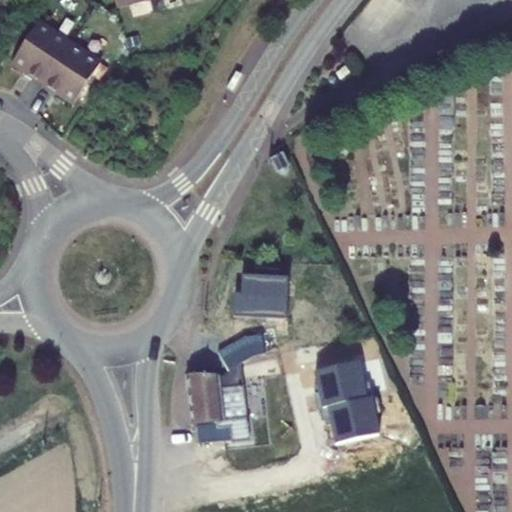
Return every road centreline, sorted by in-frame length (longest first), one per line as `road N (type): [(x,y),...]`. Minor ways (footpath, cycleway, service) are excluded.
road 1 (tertiary): [(181,280),(204,217),(340,0)]
road 2 (tertiary): [(310,0),(201,166),(173,191),(129,205)]
road 3 (tertiary): [(135,511),(147,366),(158,329)]
road 4 (tertiary): [(79,342),(115,429),(132,511)]
road 5 (unknown): [(404,52),(267,113)]
road 6 (residential): [(113,202),(0,125)]
